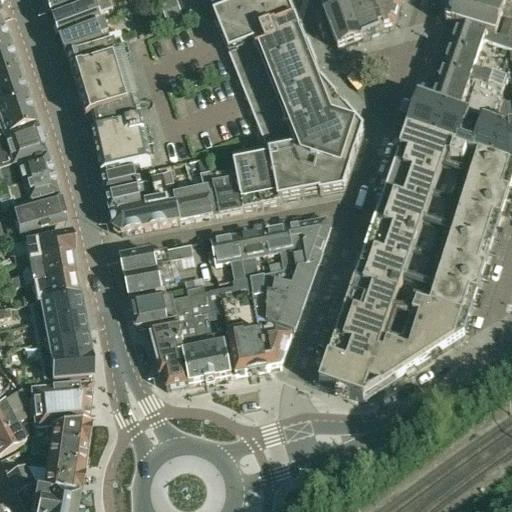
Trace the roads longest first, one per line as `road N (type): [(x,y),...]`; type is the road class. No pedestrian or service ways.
road 1 (residential): [(90,256),(359,209)]
road 2 (residential): [(90,256),(20,0)]
road 3 (residential): [(296,432),(294,395),(359,209)]
road 4 (residential): [(161,453),(132,402),(90,256)]
road 5 (tertiary): [(369,433),(511,349)]
